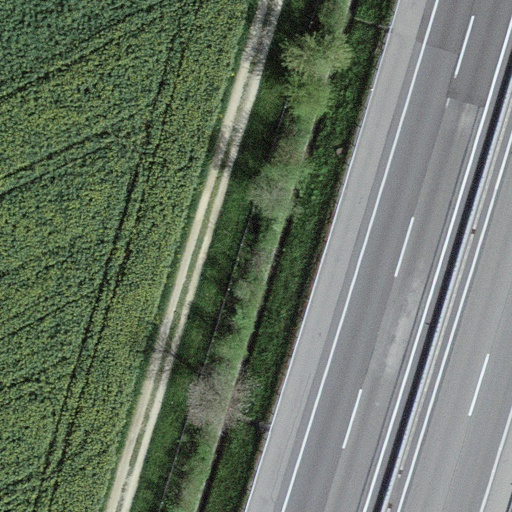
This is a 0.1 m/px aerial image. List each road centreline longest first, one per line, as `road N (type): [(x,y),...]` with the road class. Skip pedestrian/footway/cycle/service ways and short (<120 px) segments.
road 1 (motorway): [(477,0),(323,511)]
road 2 (track): [(270,0),(117,511)]
road 3 (motorway): [(439,511),(511,274)]
